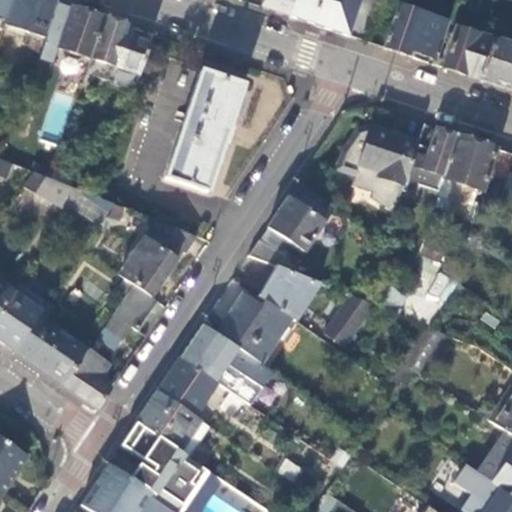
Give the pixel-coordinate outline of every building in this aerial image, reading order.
[(0,0),(0,13),(7,16),(12,0),(0,0)] [(57,3),(46,0),(12,0),(7,16),(3,25),(44,39),(57,3)] [(378,0),(294,0),(288,17),(363,42),(378,0)] [(104,18),(57,3),(44,39),(43,43),(90,60),(104,18)] [(396,6),(382,49),(407,57),(409,52),(434,61),(447,23),(396,6)] [(126,26),(104,18),(90,60),(138,76),(150,41),(124,32),(126,26)] [(456,28),(442,69),(478,81),(492,41),(456,28)] [(511,47),(492,41),(478,81),(511,92),(511,47)] [(15,50),(0,43),(0,59),(9,64),(15,50)] [(165,179),(208,193),(243,86),(201,72),(165,179)] [(403,193),(418,145),(368,127),(358,132),(343,158),(337,174),(356,181),(353,189),(373,196),(371,201),(389,211),(396,213),(403,193)] [(416,197),(419,186),(439,193),(443,180),(457,138),(437,131),(431,149),(418,145),(403,193),(416,197)] [(483,193),(496,151),(457,138),(443,180),(483,193)] [(0,175),(6,178),(11,164),(0,159),(0,175)] [(82,192),(34,174),(24,189),(67,213),(82,192)] [(334,210),(298,185),(268,229),(305,253),(334,210)] [(164,241),(172,228),(161,224),(154,235),(164,241)] [(186,253),(196,238),(172,228),(164,241),(133,285),(153,299),(184,253),(186,253)] [(288,254),(258,242),(248,257),(275,268),(282,270),(288,254)] [(320,285),(282,270),(275,268),(259,298),(265,302),(293,321),(296,323),(320,285)] [(0,312),(15,291),(0,281),(0,312)] [(137,332),(157,302),(153,299),(133,285),(113,315),(131,327),(137,332)] [(15,291),(0,312),(0,342),(15,353),(38,318),(47,306),(18,286),(15,291)] [(398,315),(406,294),(389,288),(382,309),(398,315)] [(245,295),(217,336),(253,360),(262,366),(293,321),(265,302),(262,307),(245,295)] [(374,306),(352,297),(327,336),(345,349),(374,306)] [(98,409),(112,388),(101,380),(108,370),(104,367),(107,363),(95,355),(104,343),(115,351),(131,327),(113,315),(88,351),(65,386),(98,409)] [(15,353),(65,386),(88,351),(38,318),(15,353)] [(180,359),(218,384),(250,407),(273,373),(262,366),(253,360),(217,336),(202,325),(180,359)] [(446,334),(424,325),(402,363),(421,376),(446,334)] [(218,384),(180,359),(157,392),(195,417),(218,384)] [(511,390),(490,422),(507,434),(511,436),(511,390)] [(195,417),(157,392),(136,423),(172,447),(189,459),(210,428),(195,417)] [(130,479),(178,511),(184,511),(211,474),(189,459),(172,447),(136,423),(120,446),(142,461),(130,479)] [(501,488),(511,495),(511,436),(507,434),(479,474),(501,488)] [(0,436),(0,449),(22,465),(29,455),(0,436)] [(0,497),(22,465),(0,449),(0,497)] [(292,481),(301,469),(286,458),(277,471),(292,481)] [(178,511),(130,479),(109,465),(81,506),(89,511),(178,511)] [(323,485),(302,471),(294,483),(315,497),(323,485)] [(464,511),(511,511),(511,495),(501,488),(490,505),(472,493),(461,510),(464,511)]
